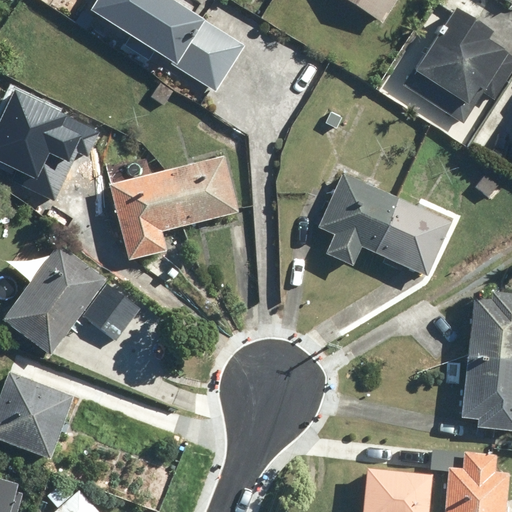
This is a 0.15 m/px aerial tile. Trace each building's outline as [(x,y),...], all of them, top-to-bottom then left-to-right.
[(240,51),(160,0),(92,0),(83,15),(212,96),(240,51)] [(395,0),(333,0),(379,27),(395,0)] [(406,79),(458,112),(472,91),(490,103),(511,68),(511,60),(480,40),(485,33),(449,10),(406,79)] [(120,263),(162,254),(157,234),(233,218),(221,160),(150,174),(147,159),(136,162),(135,155),(106,161),(110,182),(104,183),(120,263)] [(313,230),(328,237),(319,256),(347,269),(355,250),(421,280),(446,226),(338,177),(313,230)] [(0,314),(0,328),(41,361),(75,318),(111,346),(138,312),(55,246),(0,314)] [(511,296),(489,295),(489,302),(466,300),(456,420),(472,422),(471,431),(511,434),(511,296)] [(70,399),(4,375),(0,384),(0,446),(46,463),(70,399)] [(511,511),(511,501),(502,501),(503,476),(490,475),(491,456),(429,452),(428,471),(442,472),(439,511),(511,511)] [(422,511),(426,479),(359,474),(355,511),(422,511)] [(0,511),(14,511),(20,490),(0,484),(0,511)] [(88,511),(74,494),(70,498),(59,485),(43,499),(54,511),(53,511),(88,511)]
